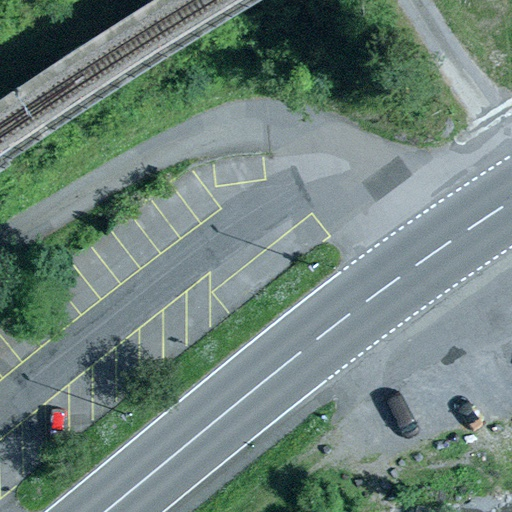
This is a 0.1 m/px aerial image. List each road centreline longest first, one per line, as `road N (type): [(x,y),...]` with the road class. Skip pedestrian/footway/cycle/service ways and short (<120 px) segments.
road 1 (track): [(0,250),(174,151),(241,129),(293,129),(346,154),(455,236)]
road 2 (primary): [(107,511),(355,309),(511,199)]
road 3 (track): [(511,134),(424,0)]
